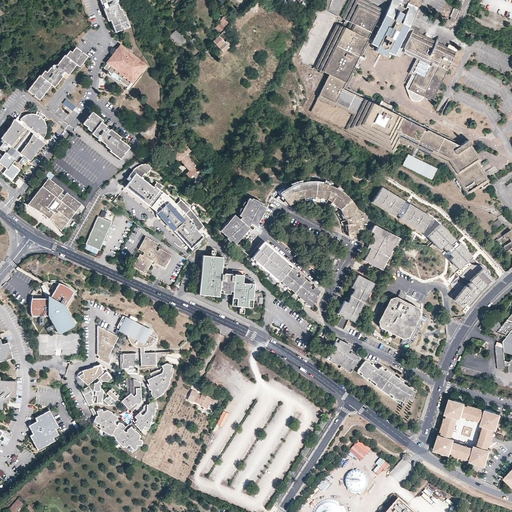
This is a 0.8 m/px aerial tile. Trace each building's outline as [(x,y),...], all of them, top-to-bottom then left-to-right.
[(99,0),(101,5),(102,4),(104,9),(103,9),(108,22),(110,21),(115,33),(121,30),(121,29),(122,29),(123,30),(129,27),(124,15),(123,15),(120,9),(119,10),(117,4),(115,4),(115,3),(116,3),(117,2),(117,1),(117,0),(116,0),(115,0),(114,0),(99,0)] [(342,89),(369,32),(380,11),(357,0),(352,0),(343,19),(349,22),(352,24),(349,30),(345,29),(337,25),(316,68),(328,75),(318,96),(317,97),(310,112),(346,129),(392,152),(399,139),(445,162),(467,194),(486,181),(466,149),(461,152),(458,148),(460,147),(342,89)] [(391,0),(389,4),(413,16),(417,8),(407,4),(405,9),(400,7),(403,1),(400,0),(391,0)] [(410,23),(413,16),(389,4),(386,12),(410,23)] [(457,10),(452,7),(452,6),(449,5),(444,14),(448,16),(448,15),(450,16),(451,17),(449,20),(454,22),(456,19),(455,18),(458,11),(457,10)] [(394,56),(410,23),(386,12),(370,44),(377,47),(375,51),(385,56),(387,53),(394,56)] [(221,19),(218,22),(219,23),(214,28),(219,32),(227,22),(224,20),(228,15),(225,13),(221,19)] [(416,74),(415,76),(408,90),(414,93),(419,96),(431,101),(457,47),(448,43),(446,49),(436,44),(439,36),(438,35),(433,45),(426,41),(427,39),(420,36),(423,31),(414,26),(403,49),(431,63),(430,65),(424,77),(416,74)] [(175,31),(170,36),(179,45),(184,40),(175,31)] [(372,34),(369,32),(342,89),(460,147),(458,148),(461,152),(466,149),(464,148),(462,145),(428,128),(424,126),(392,110),(394,107),(392,106),(381,101),(379,104),(346,88),(356,66),(359,67),(363,58),(361,56),(372,34)] [(212,41),(222,52),(231,45),(226,40),(224,42),(218,35),(215,38),(212,41)] [(196,40),(193,37),(188,43),(191,46),(196,40)] [(39,76),(27,91),(32,95),(33,94),(34,95),(33,96),(39,100),(51,85),(54,87),(62,77),(60,75),(63,72),(68,75),(76,65),(79,67),(87,57),(82,53),(81,53),(80,52),(80,51),(75,47),(71,52),(69,51),(65,56),(64,56),(56,66),(56,65),(55,66),(54,65),(53,65),(52,66),(51,67),(52,67),(52,68),(52,69),(53,69),(53,70),(50,68),(47,72),(44,71),(40,76),(39,76)] [(108,63),(131,81),(144,65),(120,47),(108,63)] [(408,73),(415,76),(416,74),(413,72),(418,60),(430,65),(431,63),(403,49),(402,52),(415,59),(408,73)] [(413,72),(416,74),(424,77),(430,65),(418,60),(413,72)] [(127,87),(131,81),(108,63),(103,68),(108,72),(111,74),(113,73),(121,79),(119,81),(123,83),(127,87)] [(123,84),(119,81),(121,79),(113,73),(111,74),(108,72),(110,76),(118,82),(123,84)] [(62,104),(73,110),(76,105),(65,99),(62,104)] [(0,154),(0,164),(6,169),(3,174),(12,181),(20,170),(12,164),(15,160),(17,162),(17,163),(18,164),(19,165),(20,166),(26,159),(30,161),(44,143),(38,138),(40,136),(43,138),(46,131),(46,126),(45,122),(44,121),(47,120),(46,119),(44,115),(40,112),(37,111),(35,114),(32,114),(28,114),(27,114),(21,118),(20,120),(23,123),(21,125),(15,120),(0,139),(4,141),(0,146),(0,150),(1,151),(2,151),(2,150),(5,153),(2,156),(0,154)] [(87,118),(83,123),(88,128),(87,128),(92,133),(91,133),(97,138),(97,136),(98,137),(98,138),(97,138),(97,139),(97,140),(98,140),(99,141),(100,140),(101,140),(101,139),(101,140),(101,141),(106,145),(105,146),(110,150),(109,150),(120,159),(124,154),(123,153),(124,151),(125,152),(129,147),(119,139),(120,137),(101,122),(102,120),(92,112),(88,117),(88,118),(88,119),(87,118)] [(392,152),(346,129),(345,131),(393,154),(399,142),(445,164),(467,196),(489,181),(487,179),(476,162),(480,160),(476,154),(473,149),(470,144),(464,148),(466,149),(486,181),(467,194),(445,162),(399,139),(392,152)] [(173,142),(164,141),(164,150),(173,151),(173,142)] [(189,177),(198,169),(185,155),(190,151),(185,145),(178,151),(172,156),(177,161),(179,160),(188,171),(185,174),(189,177)] [(437,169),(407,155),(402,166),(431,180),(437,169)] [(131,171),(121,184),(146,203),(154,210),(175,232),(193,251),(200,244),(197,241),(203,236),(197,231),(203,226),(190,209),(180,199),(175,204),(169,197),(159,190),(162,185),(156,182),(152,186),(140,177),(144,173),(146,174),(151,167),(147,163),(144,164),(141,164),(138,166),(136,167),(133,170),(131,171)] [(201,173),(198,169),(189,177),(191,181),(201,173)] [(62,190),(48,179),(47,180),(56,188),(51,194),(56,198),(58,196),(60,193),(62,190)] [(47,180),(30,202),(44,213),(43,215),(44,215),(45,217),(47,218),(49,217),(63,228),(80,206),(70,198),(65,204),(60,201),(56,198),(51,194),(56,188),(47,180)] [(318,182),(304,182),(298,184),(287,188),(275,198),(282,201),(285,199),(293,195),(296,201),(299,199),(299,200),(304,198),(315,196),(326,199),(325,201),(330,203),(330,202),(339,209),(345,219),(343,220),(345,224),(346,224),(348,235),(354,239),(355,232),(362,232),(360,217),(355,207),(350,199),(345,194),(332,186),(318,182)] [(432,218),(381,187),(371,203),(423,234),(432,218)] [(81,204),(66,193),(64,196),(62,199),(60,201),(65,204),(70,198),(80,206),(81,204)] [(296,201),(293,195),(285,199),(289,204),(296,201)] [(248,227),(247,225),(250,222),(252,224),(256,226),(266,207),(263,205),(264,203),(252,198),(251,199),(248,197),(239,215),(241,216),(240,218),(233,214),(219,231),(227,237),(226,238),(233,244),(234,243),(235,243),(249,227),(248,227)] [(44,213),(30,202),(28,205),(29,206),(32,207),(36,210),(40,213),(43,215),(44,213)] [(111,221),(97,215),(85,243),(99,249),(111,221)] [(63,228),(49,217),(47,218),(48,219),(54,224),(59,230),(60,231),(63,228)] [(498,219),(492,223),(497,229),(502,226),(498,219)] [(453,271),(459,276),(471,265),(467,261),(471,257),(440,224),(427,236),(451,261),(453,271)] [(399,237),(374,225),(371,231),(366,253),(367,254),(366,257),(364,260),(382,270),(385,263),(392,250),(395,244),(399,237)] [(511,233),(510,230),(503,236),(505,239),(507,237),(510,242),(503,247),(506,252),(510,249),(511,251),(511,233)] [(505,239),(503,236),(495,240),(504,253),(505,252),(506,252),(503,247),(510,242),(507,237),(505,239)] [(158,244),(145,237),(138,250),(143,253),(142,256),(139,254),(132,267),(145,274),(150,264),(155,263),(164,268),(171,256),(159,249),(157,251),(155,250),(158,244)] [(264,242),(255,253),(254,254),(254,255),(254,256),(254,257),(255,257),(256,258),(257,258),(258,258),(258,257),(259,257),(262,260),(258,265),(277,282),(278,281),(291,266),(266,244),(264,242)] [(393,251),(392,250),(385,263),(387,264),(393,251)] [(255,257),(254,257),(254,256),(254,255),(254,254),(255,253),(250,258),(258,265),(262,260),(259,257),(258,257),(258,258),(257,258),(256,258),(255,257)] [(222,258),(202,256),(198,295),(218,297),(219,293),(232,295),(231,306),(251,308),(254,282),(251,279),(248,279),(248,276),(234,275),(234,276),(231,276),(231,274),(224,274),(224,275),(221,275),(222,261),(222,258)] [(472,265),(471,265),(459,276),(453,282),(450,285),(455,289),(454,290),(455,291),(451,295),(451,298),(463,308),(466,304),(470,307),(473,303),(468,299),(471,294),(476,298),(487,284),(488,283),(488,282),(488,281),(489,281),(489,280),(489,279),(489,278),(489,277),(489,276),(489,275),(489,274),(488,273),(488,272),(487,271),(487,270),(486,270),(486,269),(485,268),(484,268),(483,267),(482,267),(481,266),(480,266),(479,266),(478,266),(477,266),(476,266),(475,266),(474,266),(473,265),(472,265)] [(300,273),(291,266),(278,281),(304,304),(312,305),(313,303),(314,303),(316,300),(315,299),(317,296),(320,290),(314,285),(300,273)] [(373,283),(356,275),(351,284),(355,286),(353,289),(351,293),(349,294),(348,296),(348,297),(348,299),(346,303),(344,306),(341,304),(336,313),(341,316),(342,314),(348,318),(348,320),(353,322),(373,283)] [(72,291),(65,286),(61,285),(57,284),(50,300),(32,298),(31,302),(30,308),(31,314),(32,318),(49,317),(57,333),(61,333),(68,330),(71,327),(74,324),(65,309),(75,294),(72,291)] [(406,294),(400,291),(397,297),(396,296),(389,299),(378,321),(380,327),(403,339),(409,337),(420,314),(418,308),(403,300),(406,294)] [(141,349),(141,354),(142,366),(157,366),(156,353),(145,354),(144,349),(148,348),(149,348),(151,347),(153,346),(155,344),(156,342),(158,340),(150,336),(152,331),(123,317),(118,329),(123,331),(122,333),(128,336),(128,338),(129,339),(130,341),(131,344),(133,345),(135,347),(137,348),(141,349)] [(497,331),(496,333),(506,336),(511,328),(511,321),(507,320),(502,326),(500,324),(500,323),(496,320),(490,327),(494,331),(495,330),(497,331)] [(98,327),(98,356),(99,357),(98,360),(110,365),(111,359),(109,359),(110,355),(119,338),(98,327)] [(511,328),(506,336),(503,341),(503,345),(503,347),(504,352),(511,354),(511,328)] [(0,339),(0,362),(13,359),(8,343),(2,345),(0,339)] [(344,343),(338,340),(337,343),(334,341),(326,356),(329,357),(328,360),(339,366),(347,371),(349,368),(351,369),(358,360),(356,359),(357,356),(350,353),(349,354),(347,352),(350,346),(344,343)] [(499,346),(495,345),(497,369),(505,369),(505,366),(508,365),(509,371),(511,372),(511,358),(509,362),(505,360),(504,352),(503,347),(499,346)] [(168,351),(165,360),(177,364),(181,355),(168,351)] [(137,367),(136,354),(123,355),(124,363),(122,363),(123,369),(130,369),(130,367),(137,367)] [(383,371),(378,367),(376,369),(372,366),(364,360),(356,371),(360,374),(359,375),(373,385),(387,395),(389,397),(401,401),(404,403),(406,399),(409,400),(413,391),(407,387),(401,383),(402,382),(395,377),(385,369),(383,371)] [(172,378),(174,372),(171,371),(173,366),(167,364),(162,366),(163,369),(161,370),(159,371),(151,375),(152,376),(146,379),(155,399),(159,397),(164,393),(168,387),(170,382),(171,378),(172,378)] [(79,378),(88,386),(103,373),(102,370),(100,369),(97,368),(94,368),(91,368),(89,369),(86,370),(83,372),(83,374),(82,374),(81,374),(80,376),(79,376),(79,378)] [(112,379),(107,373),(100,379),(102,382),(108,382),(112,379)] [(16,382),(0,381),(0,377),(0,410),(2,410),(2,404),(8,404),(8,398),(15,399),(16,382)] [(142,400),(141,384),(139,382),(136,381),(134,380),(134,387),(131,387),(131,393),(122,402),(129,410),(136,404),(138,402),(138,401),(139,400),(142,400)] [(101,390),(100,386),(102,385),(99,381),(97,384),(95,384),(94,391),(96,392),(96,397),(98,397),(97,404),(103,404),(104,391),(102,390),(101,390)] [(94,394),(90,387),(81,391),(89,406),(94,404),(92,400),(93,399),(94,394)] [(121,396),(112,388),(110,390),(110,391),(107,394),(110,397),(108,399),(107,398),(104,401),(110,406),(111,405),(112,403),(111,402),(113,400),(115,402),(118,398),(119,399),(121,396)] [(215,398),(202,393),(201,395),(197,393),(193,401),(201,405),(201,406),(207,408),(210,402),(213,403),(215,398)] [(496,428),(499,418),(496,412),(454,399),(448,402),(445,414),(447,414),(446,417),(441,431),(440,434),(438,433),(435,444),(438,450),(445,452),(445,453),(449,454),(449,453),(481,463),(486,460),(490,449),(488,448),(489,445),(490,441),(492,442),(493,435),(492,435),(493,431),(494,428),(496,428)] [(158,409),(156,402),(150,404),(150,405),(147,405),(144,407),(144,409),(135,417),(137,420),(135,422),(136,423),(135,425),(141,432),(143,430),(148,431),(151,426),(151,423),(152,422),(152,416),(155,416),(156,409),(158,409)] [(118,426),(115,425),(114,422),(116,422),(117,420),(118,417),(113,414),(113,413),(108,411),(103,412),(103,410),(97,412),(98,416),(96,417),(93,424),(101,428),(100,430),(112,436),(115,438),(123,448),(125,447),(126,448),(127,447),(132,453),(137,449),(138,446),(142,446),(143,440),(140,440),(140,435),(136,431),(136,432),(132,427),(128,430),(127,432),(125,432),(123,430),(126,428),(124,426),(123,424),(121,423),(119,423),(118,426)] [(59,428),(52,414),(50,411),(35,419),(37,422),(29,426),(33,435),(31,436),(30,436),(38,451),(55,442),(54,438),(59,435),(59,434),(56,430),(57,430),(59,428)] [(361,461),(371,449),(359,439),(349,450),(361,461)] [(376,463),(378,465),(373,471),(380,476),(389,464),(380,457),(376,463)] [(367,492),(368,471),(347,471),(347,492),(367,492)] [(345,511),(345,508),(334,498),(313,501),(309,505),(313,508),(313,511),(345,511)] [(12,511),(15,511),(23,504),(18,499),(9,509),(12,511)] [(390,510),(392,511),(415,511),(400,499),(390,510)]
